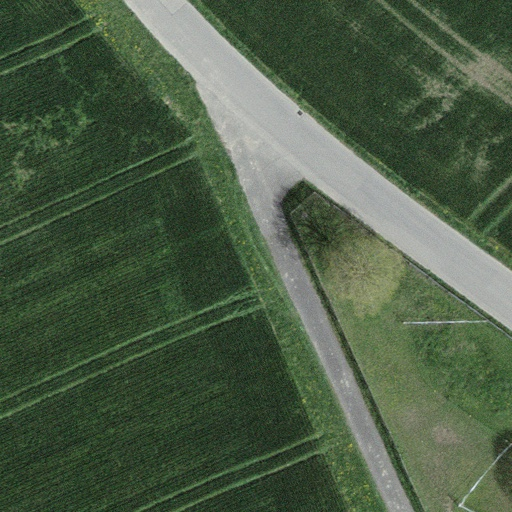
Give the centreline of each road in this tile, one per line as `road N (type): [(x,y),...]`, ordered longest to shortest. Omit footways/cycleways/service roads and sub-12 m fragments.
road 1 (unclassified): [(511,301),(222,91),(143,0)]
road 2 (track): [(402,511),(222,91)]
